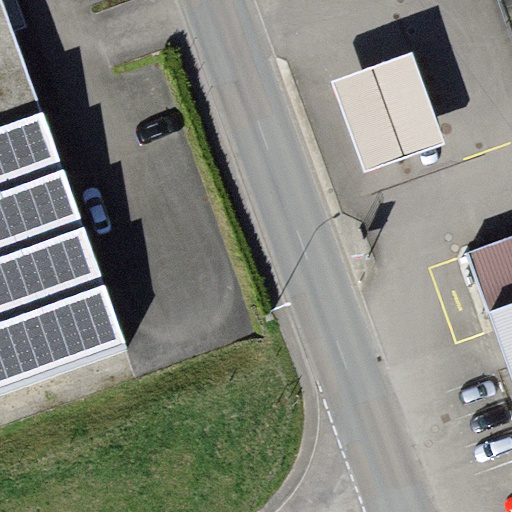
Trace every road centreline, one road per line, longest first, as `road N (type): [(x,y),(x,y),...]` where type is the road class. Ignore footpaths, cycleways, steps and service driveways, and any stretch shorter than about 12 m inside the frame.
road 1 (unknown): [(316,280),(400,245),(458,165),(464,96),(446,35),(397,6),(220,21)]
road 2 (secondary): [(213,0),(402,511)]
